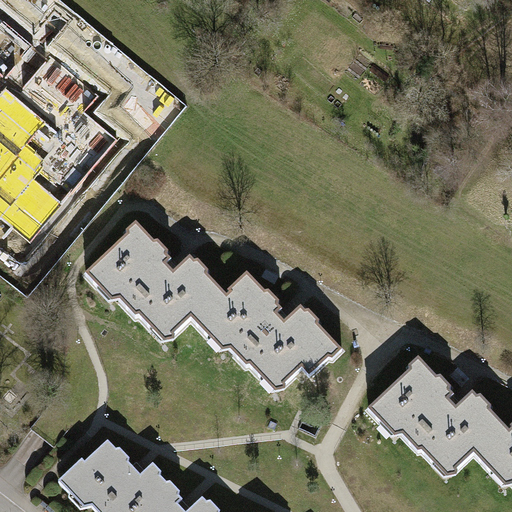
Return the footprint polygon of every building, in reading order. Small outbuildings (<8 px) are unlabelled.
[(0,242),(1,243),(14,227),(18,231),(49,194),(62,205),(112,146),(79,118),(99,94),(88,85),(98,72),(76,53),(65,66),(51,54),(16,97),(6,88),(0,94),(0,242)] [(126,233),(126,236),(86,277),(96,286),(107,285),(118,295),(118,301),(135,318),(137,316),(148,327),(160,325),(170,336),(188,318),(197,327),(226,298),(203,275),(206,272),(189,255),(171,273),(162,264),(167,259),(164,256),(167,253),(155,241),(152,244),(134,224),(126,233)] [(230,294),(226,298),(197,327),(207,337),(219,335),(230,346),(229,352),(246,369),(248,367),(260,378),(271,376),(282,387),(300,369),(309,378),(328,359),(330,362),(341,351),(315,326),(317,323),(300,306),(283,324),(274,315),(279,310),(275,307),(278,304),(266,292),(264,294),(244,275),(227,292),(230,294)] [(409,368),(409,371),(369,411),(379,420),(390,419),(401,430),(401,436),(417,452),(420,450),(431,462),(442,460),(453,471),(471,453),(480,461),(509,432),(486,410),(489,407),(472,390),(454,408),(445,399),(450,394),(447,391),(449,388),(438,376),(435,378),(417,359),(409,368)] [(511,428),(511,429),(509,432),(480,461),(490,471),(502,470),(511,480),(511,424),(510,426),(511,428)] [(94,511),(103,511),(139,476),(127,464),(130,461),(127,458),(118,449),(116,451),(106,442),(84,464),(80,460),(58,484),(69,495),(80,493),(93,506),(90,508),(94,511)] [(152,464),(139,476),(103,511),(218,511),(219,511),(202,495),(185,511),(183,511),(175,504),(180,499),(177,496),(180,493),(168,481),(166,483),(160,478),(160,472),(152,464)]
